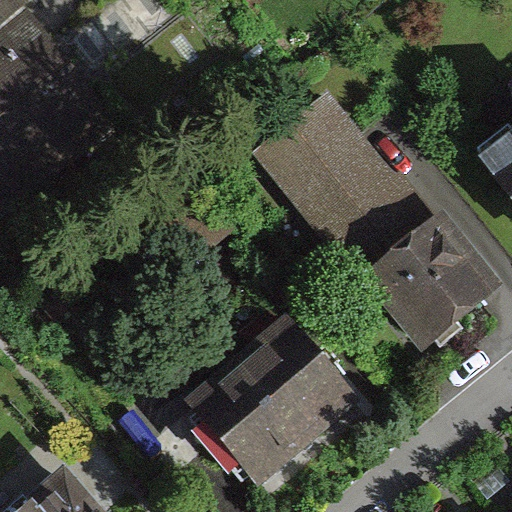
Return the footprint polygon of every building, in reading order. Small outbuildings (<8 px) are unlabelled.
[(41,0),(0,0),(0,223),(118,132),(26,13),(41,0)] [(426,360),(501,295),(329,97),(254,161),(426,360)] [(511,142),(478,168),(511,212),(511,134),(510,136),(511,138),(511,142)] [(258,495),(361,406),(291,326),(188,415),(258,495)] [(25,511),(91,511),(64,479),(25,511)]
